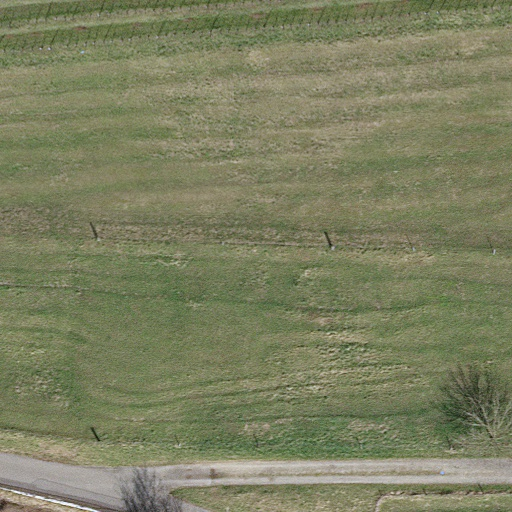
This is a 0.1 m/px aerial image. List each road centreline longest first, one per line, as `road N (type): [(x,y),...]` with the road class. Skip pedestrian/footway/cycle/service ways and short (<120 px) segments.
road 1 (track): [(101,481),(511,467)]
road 2 (residential): [(190,511),(101,481),(0,462)]
